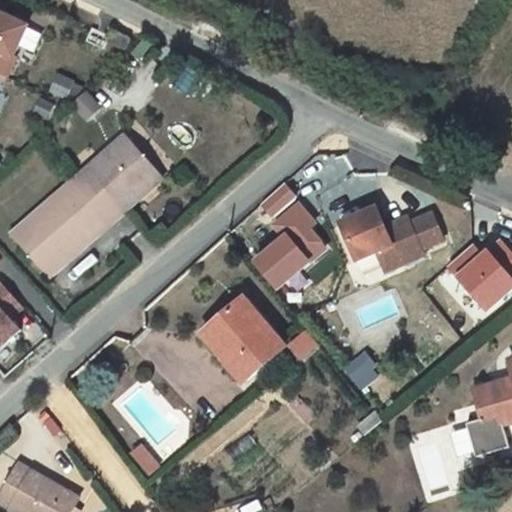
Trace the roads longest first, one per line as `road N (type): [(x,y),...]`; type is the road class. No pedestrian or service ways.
road 1 (residential): [(337,122),(0,419)]
road 2 (residential): [(69,0),(337,122)]
road 3 (residential): [(337,122),(511,207)]
